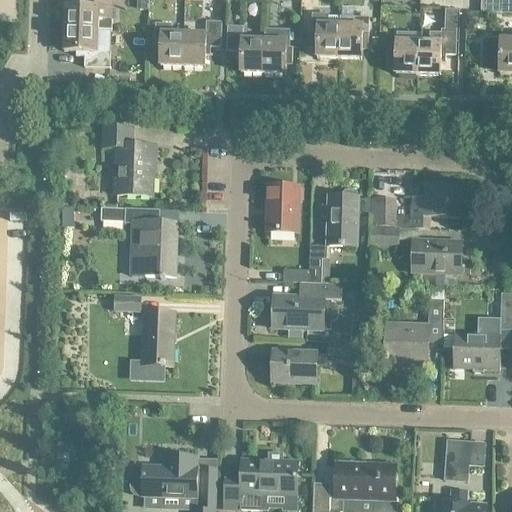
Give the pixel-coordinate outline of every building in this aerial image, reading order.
[(65,11),(64,33),(96,34),(97,22),(113,22),(113,0),(140,0),(140,9),(147,9),(147,0),(77,0),(77,11),(65,11)] [(511,2),(502,2),(501,15),(511,15),(511,2)] [(429,46),(417,45),(416,79),(438,80),(438,67),(444,67),(444,57),(457,57),(458,12),(447,11),(446,34),(440,33),(440,36),(429,36),(429,46)] [(181,71),(182,37),(171,37),(171,24),(154,23),(152,57),(159,57),(158,71),(181,71)] [(182,37),(181,71),(203,72),(203,58),(209,58),(209,50),(219,50),(219,39),(220,25),(205,24),(204,38),(182,37)] [(338,38),(339,29),(316,28),(316,35),(310,34),(310,48),(316,48),(315,62),(337,63),(338,38)] [(338,38),(337,63),(359,63),(360,50),(366,50),(367,36),(361,36),(361,30),(339,29),(338,38)] [(263,56),(263,43),(242,43),(242,30),(226,30),(225,56),(235,56),(235,63),(239,63),(239,76),(262,77),(263,56)] [(96,34),(64,33),(63,55),(75,55),(75,61),(83,61),(83,71),(108,72),(108,57),(96,56),(96,34)] [(275,44),(263,43),(263,56),(262,77),(284,77),(285,64),(291,64),(291,50),(289,50),(290,35),(276,34),(275,44)] [(511,77),(511,42),(500,42),(500,43),(486,42),(486,68),(494,68),(499,74),(499,77),(511,77)] [(416,79),(417,45),(395,45),(395,51),(389,50),(389,64),(394,64),(394,78),(416,79)] [(103,131),(102,151),(115,152),(114,198),(152,200),(154,166),(155,166),(155,150),(131,149),(132,132),(103,131)] [(410,209),(410,232),(420,232),(430,232),(430,220),(462,221),(463,189),(423,187),(423,209),(410,209)] [(267,190),(266,235),(297,236),(299,191),(267,190)] [(328,198),(327,244),(327,247),(358,248),(359,199),(358,198),(358,195),(355,193),(346,192),(343,195),(343,198),(328,198)] [(374,201),(373,230),(395,231),(396,218),(397,202),(374,201)] [(360,215),(371,215),(372,203),(360,203),(360,215)] [(102,212),(102,224),(134,225),(132,280),(175,281),(177,226),(157,226),(158,213),(142,213),(102,212)] [(373,230),(371,249),(399,250),(400,242),(400,232),(400,231),(395,231),(373,230)] [(413,245),(413,276),(461,278),(461,246),(413,245)] [(311,265),(311,285),(322,286),(322,262),(327,262),(327,252),(327,249),(312,248),(311,265)] [(491,249),(491,271),(502,270),(502,249),(491,249)] [(308,287),(308,274),(284,273),(284,286),(302,287),(308,287)] [(439,296),(438,285),(420,287),(420,297),(439,296)] [(308,287),(302,287),(302,303),(275,302),(274,332),(330,334),(331,323),(334,323),(338,319),(338,311),(334,306),(332,306),(332,304),(341,305),(342,288),(331,287),(326,287),(308,287)] [(511,296),(502,296),(501,332),(511,332),(511,296)] [(115,297),(114,311),(141,312),(142,298),(115,297)] [(429,303),(429,306),(428,329),(387,328),(386,369),(427,370),(428,347),(442,347),(442,325),(443,304),(429,303)] [(145,314),(143,364),(142,364),(141,381),(162,381),(162,369),(173,369),(175,315),(145,314)] [(500,353),(501,338),(455,337),(453,370),(500,372),(500,353)] [(326,345),(326,356),(353,357),(354,345),(328,345),(326,345)] [(273,355),(272,385),(316,387),(317,357),(273,355)] [(351,367),(350,397),(364,397),(365,383),(365,367),(351,367)] [(447,445),(445,478),(469,479),(470,467),(485,468),(487,448),(447,445)] [(227,484),(225,511),(240,511),(241,511),(269,511),(269,508),(283,509),(283,511),(297,511),(298,466),(284,466),(285,458),(269,457),(269,466),(242,465),(242,485),(227,484)] [(144,470),(143,500),(193,501),(193,511),(216,511),(217,470),(198,469),(198,461),(172,460),(172,471),(144,470)] [(337,467),(336,501),(374,502),(373,511),(394,511),(396,469),(337,467)] [(316,486),(315,511),(330,511),(331,486),(316,486)] [(485,511),(486,507),(466,506),(467,494),(450,493),(450,505),(437,504),(436,511),(485,511)]
